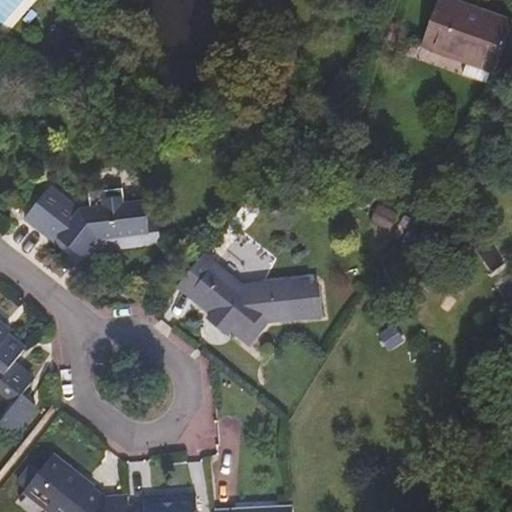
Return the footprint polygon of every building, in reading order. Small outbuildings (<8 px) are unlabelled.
[(498,75),(511,37),(511,24),(441,0),(424,49),(498,75)] [(66,57),(50,50),(42,68),(59,74),(66,57)] [(55,182),(49,190),(81,211),(92,210),(55,182)] [(81,211),(49,190),(34,214),(75,243),(94,255),(102,245),(109,247),(153,244),(153,227),(152,206),(129,208),(129,201),(110,202),(110,210),(92,210),(81,211)] [(75,243),(34,214),(30,221),(71,247),(75,243)] [(153,244),(166,244),(165,227),(153,227),(153,244)] [(75,243),(71,247),(83,256),(75,270),(88,280),(109,247),(102,245),(94,255),(75,243)] [(198,268),(184,286),(206,304),(205,307),(217,318),(237,332),(262,351),(279,328),(323,317),(320,288),(317,281),(236,296),(216,279),(220,273),(205,260),(198,268)] [(327,286),(320,288),(323,317),(334,315),(327,286)] [(237,332),(217,318),(214,323),(233,338),(237,332)] [(4,424),(18,434),(41,407),(28,395),(35,385),(35,377),(18,366),(30,349),(6,330),(6,326),(0,320),(0,388),(20,404),(4,424)] [(136,511),(136,502),(115,503),(101,496),(103,493),(61,460),(32,497),(51,511),(136,511)] [(202,511),(202,501),(180,502),(179,506),(151,507),(150,511),(141,511),(202,511)]
